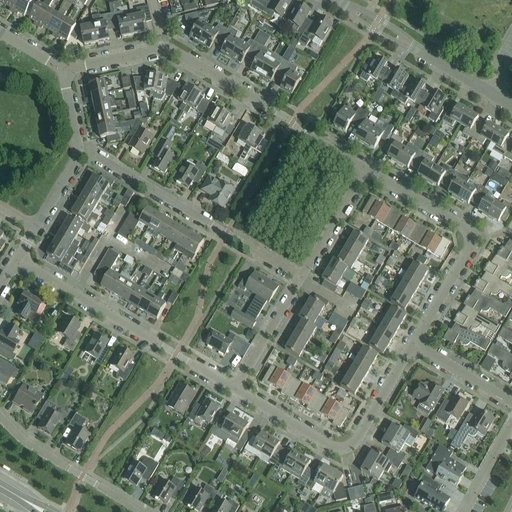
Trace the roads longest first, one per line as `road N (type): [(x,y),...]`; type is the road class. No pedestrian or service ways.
road 1 (residential): [(300,276),(80,146)]
road 2 (residential): [(16,259),(235,389)]
road 3 (residential): [(235,389),(331,445),(348,446),(412,343)]
road 4 (residential): [(365,168),(470,238),(412,343)]
road 5 (residential): [(162,49),(365,168)]
road 6 (residential): [(0,416),(39,451),(142,511)]
road 7 (residential): [(235,389),(300,276)]
road 8 (residential): [(300,276),(365,168)]
